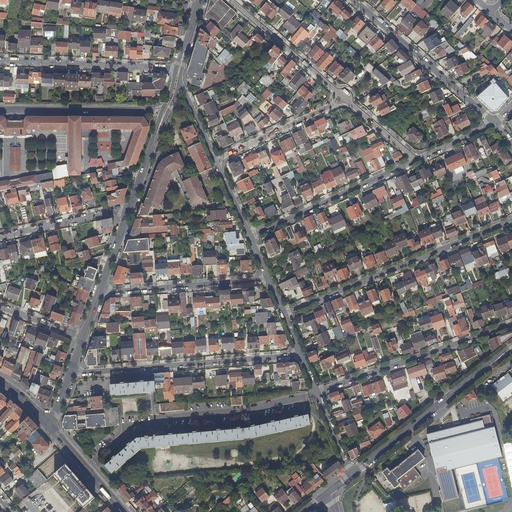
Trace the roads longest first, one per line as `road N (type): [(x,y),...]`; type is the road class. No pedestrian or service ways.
road 1 (residential): [(511,220),(283,313)]
road 2 (residential): [(68,374),(300,355)]
road 3 (residential): [(316,392),(511,324)]
road 4 (tertiary): [(352,472),(511,346)]
road 5 (residential): [(495,122),(351,0)]
road 6 (residential): [(249,237),(416,159)]
road 7 (residential): [(0,61),(178,75)]
road 8 (residential): [(268,279),(99,289)]
road 9 (residential): [(0,112),(165,115)]
road 10 (residential): [(230,0),(346,97)]
road 11 (residential): [(215,160),(346,97)]
road 12 (residential): [(0,236),(130,208)]
